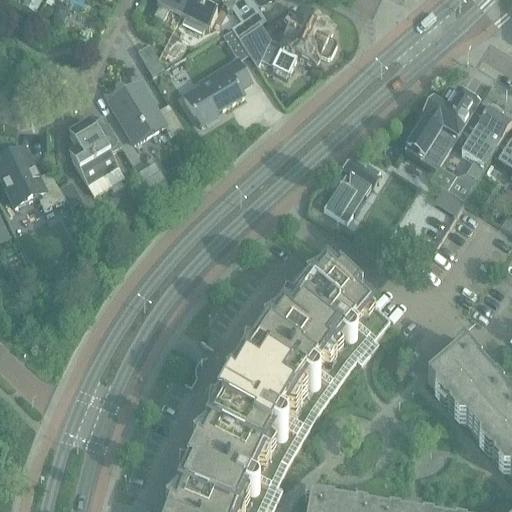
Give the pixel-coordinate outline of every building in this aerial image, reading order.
[(26,0),(22,8),(35,16),(43,0),(26,0)] [(169,13),(180,19),(189,0),(161,0),(157,9),(158,10),(153,20),(163,25),(169,13)] [(189,0),(180,19),(185,22),(182,28),(202,38),(205,32),(207,33),(220,8),(233,14),(240,1),(238,0),(189,0)] [(240,1),(233,14),(242,18),(249,5),(240,1)] [(57,7),(50,19),(62,26),(69,14),(57,7)] [(231,33),(238,45),(265,27),(258,16),(231,33)] [(330,63),(336,51),(335,47),(328,44),(333,34),(323,29),(322,25),(313,21),(307,22),(297,17),(288,36),(286,35),(282,43),(284,44),(271,72),(276,74),(274,78),(284,83),(286,79),(288,80),(297,62),(315,71),(320,61),(327,64),(330,63)] [(265,27),(238,45),(257,73),(270,46),(260,30),(265,27)] [(151,81),(164,74),(149,49),(137,57),(151,81)] [(240,94),(252,87),(236,62),(196,87),(198,90),(182,100),(201,132),(217,122),(215,118),(244,101),(240,94)] [(170,142),(183,134),(168,111),(157,118),(139,88),(108,106),(134,149),(164,131),(170,142)] [(414,138),(403,154),(421,166),(436,175),(438,171),(440,173),(445,165),(461,140),(463,137),(479,111),(476,109),(476,104),(467,98),(462,100),(449,92),(442,92),(434,104),(433,103),(422,121),(423,122),(422,124),(419,126),(414,135),(414,138)] [(472,142),(461,159),(474,167),(466,179),(476,185),(484,173),(486,169),(510,131),(509,130),(502,125),(504,122),(491,114),(489,117),(479,111),(463,137),(472,142)] [(116,171),(115,169),(109,159),(121,152),(102,122),(91,129),(90,127),(69,139),(78,155),(70,160),(87,189),(116,171)] [(511,141),(496,167),(499,169),(511,177),(511,178),(509,183),(511,184),(511,141)] [(24,154),(0,165),(0,181),(15,213),(37,202),(44,215),(65,204),(58,193),(49,177),(37,182),(24,154)] [(345,179),(324,214),(347,228),(370,189),(373,192),(379,181),(377,179),(379,176),(366,167),(364,171),(360,169),(351,163),(344,169),(340,172),(341,172),(351,178),(349,181),(345,179)] [(155,167),(138,178),(150,197),(167,187),(155,167)] [(436,175),(430,185),(463,206),(470,194),(476,185),(466,179),(455,182),(440,173),(438,171),(436,175)] [(70,186),(58,193),(65,204),(70,212),(82,205),(70,186)] [(442,193),(433,207),(454,220),(463,206),(442,193)] [(316,196),(312,203),(318,207),(323,200),(316,196)] [(0,247),(11,242),(0,219),(0,247)] [(511,223),(508,221),(501,231),(511,237),(511,223)] [(276,314),(256,341),(242,361),(229,382),(222,384),(216,388),(212,394),(213,394),(206,400),(213,407),(213,409),(203,427),(188,457),(174,488),(164,511),(273,511),(281,495),(276,493),(287,472),(302,446),(317,421),(333,397),(351,373),(357,366),(361,369),(378,350),(374,346),(390,328),(358,297),(363,291),(340,269),(335,275),(321,262),(298,288),(276,314)] [(511,511),(511,415),(463,360),(468,355),(455,341),(429,364),(439,375),(426,385),(448,410),(447,412),(448,414),(450,412),(493,461),(491,462),(492,464),(494,463),(511,483),(511,511),(357,511),(314,504),(315,497),(306,496),(304,504),(309,504),(307,511),(511,511)]
